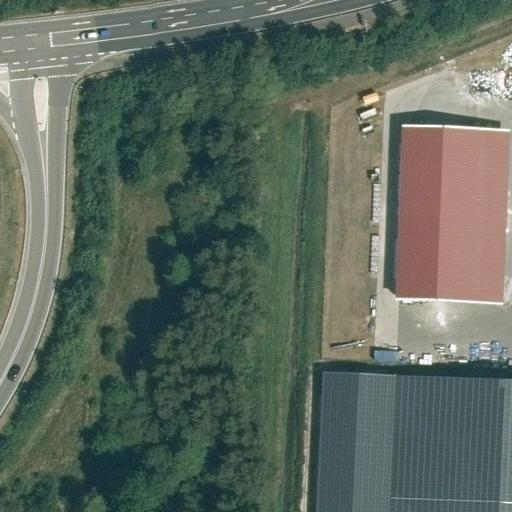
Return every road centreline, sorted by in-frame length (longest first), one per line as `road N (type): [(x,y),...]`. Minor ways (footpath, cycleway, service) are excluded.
road 1 (tertiary): [(325,0),(34,43)]
road 2 (motorway): [(0,381),(27,321),(43,241),(39,133)]
